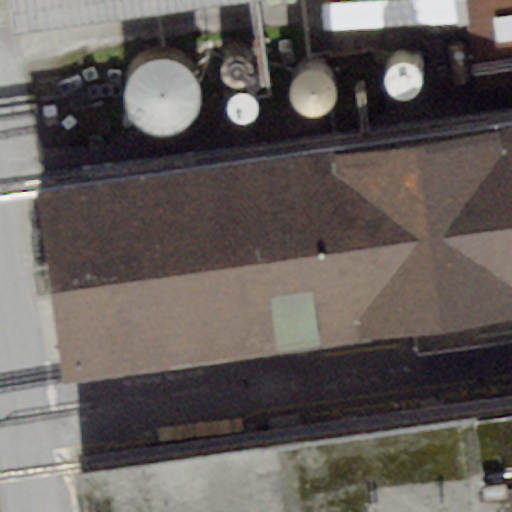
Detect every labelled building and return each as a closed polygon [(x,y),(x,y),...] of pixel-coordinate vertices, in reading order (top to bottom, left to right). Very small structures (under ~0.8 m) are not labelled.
[(0,0),(0,10),(2,26),(215,0),(0,0)] [(511,0),(463,0),(473,71),(511,65),(511,0)] [(221,67),(221,72),(223,77),(226,82),(230,85),(236,86),(241,86),(246,84),(250,80),(253,76),(254,70),(253,65),(251,60),(247,56),(242,54),(237,53),(231,54),(227,57),(223,61),(221,67)] [(125,108),(131,119),(141,128),(153,133),(165,134),(178,131),(189,124),(196,113),(200,101),(200,89),(196,77),(188,66),(177,60),(165,57),(152,58),(141,63),(131,72),(125,83),(123,96),(125,108)] [(396,96),(403,98),(410,97),(416,94),(420,89),(423,83),(424,77),(422,71),(419,66),(414,62),(409,59),(403,58),(397,60),(392,63),(387,68),(384,74),(384,81),(386,87),(390,93),(396,96)] [(292,106),(297,111),(304,115),(312,116),(320,115),(327,111),(332,105),(336,98),(336,90),(334,82),(329,75),(323,70),(315,68),(307,68),(299,71),(293,76),(289,83),(287,91),(288,99),(292,106)] [(226,104),(226,109),(228,115),(231,119),(235,122),(241,124),(246,123),(251,121),(256,118),(258,113),(259,107),(258,102),(256,97),(252,93),(247,91),(242,90),(236,92),(232,95),(228,99),(226,104)] [(511,126),(40,189),(65,379),(405,334),(409,358),(511,344),(511,126)] [(511,511),(511,407),(81,467),(87,511),(511,511)]
